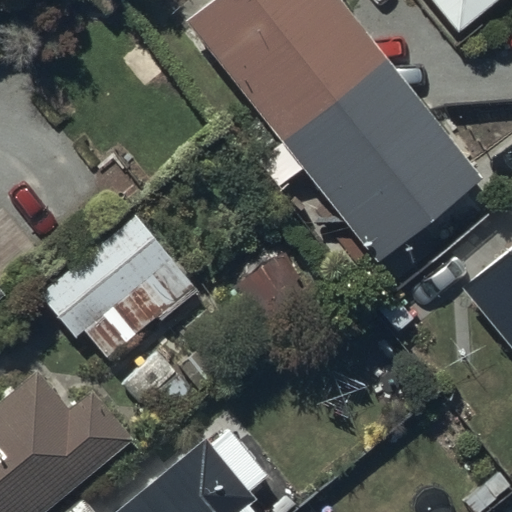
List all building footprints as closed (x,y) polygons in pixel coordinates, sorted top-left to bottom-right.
[(277,136),(382,54),(339,0),(201,0),(182,16),(277,136)] [(489,0),(430,0),(454,29),(489,0)] [(373,257),(478,173),(382,54),(277,136),(373,257)] [(133,213),(36,291),(72,335),(80,328),(103,355),(191,284),(133,213)] [(511,234),(458,279),(511,344),(511,234)] [(276,250),(232,278),(264,328),(308,299),(276,250)] [(157,349),(120,382),(156,425),(210,380),(186,351),(169,365),(157,349)] [(32,365),(0,391),(0,511),(35,511),(129,435),(86,384),(63,403),(32,365)] [(98,511),(256,511),(245,497),(252,492),(200,429),(98,511)]
